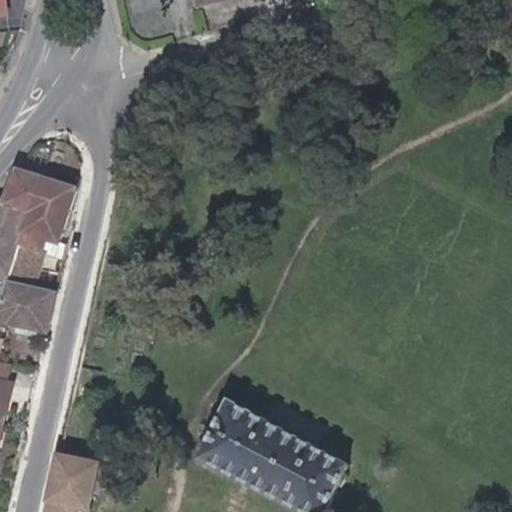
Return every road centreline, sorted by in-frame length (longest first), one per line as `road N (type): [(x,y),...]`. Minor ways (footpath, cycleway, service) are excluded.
road 1 (tertiary): [(81,71),(102,104),(112,142),(31,511)]
road 2 (residential): [(364,4),(124,77),(81,71)]
